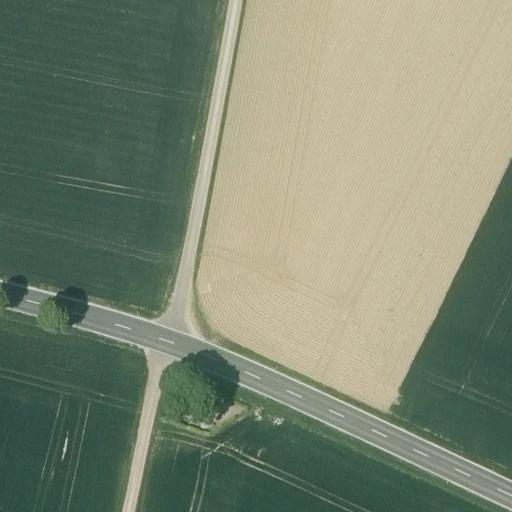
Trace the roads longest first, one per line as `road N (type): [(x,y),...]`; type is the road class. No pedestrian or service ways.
road 1 (secondary): [(511,507),(177,351),(0,302)]
road 2 (track): [(238,0),(145,511)]
